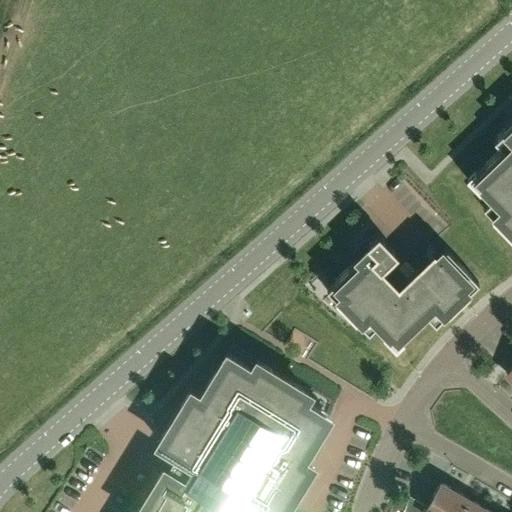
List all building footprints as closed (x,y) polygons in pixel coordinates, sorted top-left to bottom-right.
[(511,132),(511,133),(506,127),(494,140),(501,148),(475,173),(485,183),(480,188),(490,199),(483,206),(484,207),(495,218),(500,213),(509,222),(511,225),(511,132)] [(396,252),(378,232),(366,243),(370,246),(360,256),(327,288),(338,300),(344,295),(353,304),(362,314),(356,319),(367,330),(368,331),(375,324),(386,335),(391,330),(401,340),(427,315),(435,323),(436,322),(447,311),(442,306),(451,297),(461,288),(466,293),(478,281),(446,248),(438,256),(433,251),(398,285),(380,267),(396,252)] [(256,360),(251,369),(238,361),(235,367),(223,360),(203,392),(200,396),(191,390),(182,403),(175,416),(167,428),(159,441),(176,452),(175,454),(170,451),(169,452),(171,453),(164,464),(162,463),(162,464),(167,467),(166,469),(164,468),(155,483),(161,487),(155,497),(148,508),(142,504),(136,511),(280,511),(287,502),(295,489),(302,477),(310,464),(301,458),(303,454),(323,422),(311,414),(315,408),(302,400),(308,391),(307,391),(294,383),(282,376),(270,368),(257,361),(256,360)] [(451,511),(462,495),(440,482),(427,506),(409,495),(404,511),(406,511),(451,511)] [(479,511),(482,507),(462,495),(451,511),(479,511)]
